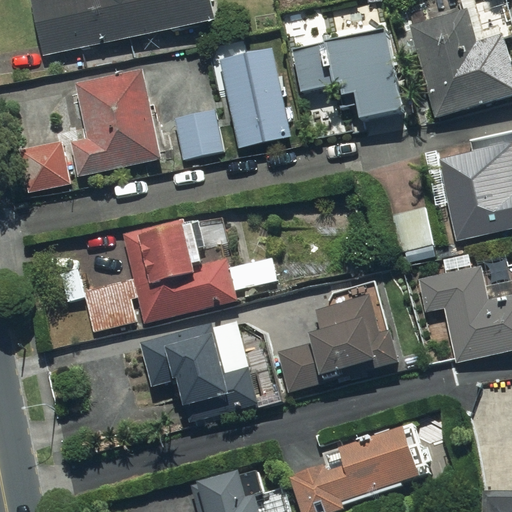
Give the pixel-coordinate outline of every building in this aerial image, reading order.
[(221,0),(39,0),(51,57),(226,22),(221,0)] [(439,106),(458,100),(463,118),(511,103),(511,27),(511,24),(494,29),(486,3),(416,23),(439,106)] [(399,30),(301,51),(309,93),(353,84),(355,97),(368,94),(373,120),(416,112),(399,30)] [(284,47),(226,60),(246,149),(304,136),(284,47)] [(154,76),(86,91),(97,140),(77,145),(84,178),(172,158),(154,76)] [(221,112),(181,121),(190,161),(230,152),(221,112)] [(67,145),(18,157),(27,195),(76,182),(67,145)] [(511,145),(445,161),(463,242),(511,231),(511,145)] [(432,204),(399,214),(414,266),(448,255),(432,204)] [(74,304),(95,299),(103,332),(151,320),(153,327),(248,302),(245,290),(281,281),(276,260),(240,270),(237,258),(219,262),(207,215),(131,234),(143,279),(93,291),(87,270),(67,275),(74,304)] [(488,267),(425,279),(431,313),(452,309),(463,364),(511,355),(511,281),(492,286),(488,267)] [(337,296),(323,312),(328,332),(320,335),(322,344),(282,355),(293,393),(335,382),(333,375),(391,359),(393,366),(410,361),(402,330),(397,331),(384,283),(337,296)] [(222,325),(152,344),(147,345),(159,388),(189,379),(198,410),(243,398),(245,407),(268,401),(258,366),(239,371),(229,333),(224,335),(222,325)] [(338,466),(302,476),(311,511),(349,511),(357,510),(355,502),(434,480),(420,427),(352,445),(358,467),(340,472),(338,466)] [(255,472),(199,485),(206,511),(297,511),(291,487),(262,495),(255,472)] [(511,511),(511,491),(495,491),(494,511),(511,511)]
